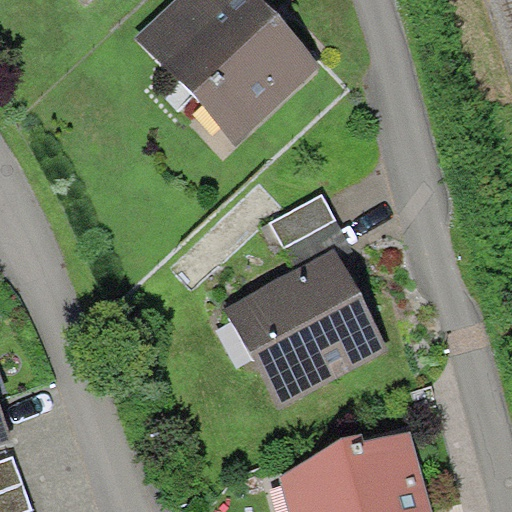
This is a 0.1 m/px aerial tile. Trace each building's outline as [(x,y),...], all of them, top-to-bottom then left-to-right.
[(223,149),(321,63),(265,0),(188,0),(134,48),(223,149)] [(317,197),(258,228),(273,258),(333,227),(317,197)] [(388,350),(334,249),(225,306),(279,408),(388,350)] [(0,415),(0,460),(12,457),(0,415)] [(421,511),(401,439),(286,470),(297,511),(421,511)] [(290,511),(283,481),(264,486),(270,511),(290,511)]
